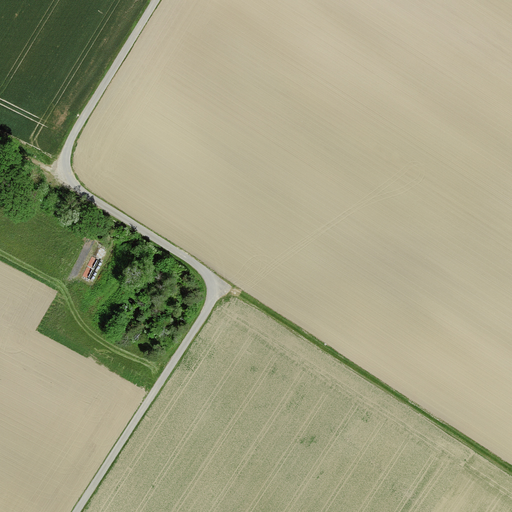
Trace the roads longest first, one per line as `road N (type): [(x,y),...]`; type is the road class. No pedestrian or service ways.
road 1 (track): [(156,0),(70,139),(63,173),(223,283),(76,511)]
road 2 (track): [(223,283),(511,467)]
